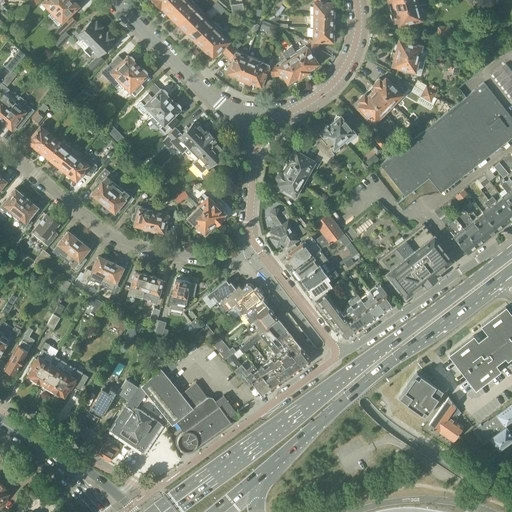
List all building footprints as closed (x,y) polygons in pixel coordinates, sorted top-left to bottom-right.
[(25,10),(31,4),(34,7),(40,0),(30,0),(28,2),(23,7),(25,10)] [(51,13),(64,0),(44,0),(42,2),(48,8),(47,9),(50,13),(51,13)] [(58,26),(61,22),(78,6),(77,5),(77,2),(75,0),(73,0),(72,0),(71,0),(64,0),(51,13),(50,13),(48,15),(58,26)] [(170,15),(184,0),(167,0),(161,6),(165,11),(165,12),(167,14),(169,14),(170,15)] [(191,0),(184,0),(170,15),(174,19),(173,20),(176,23),(177,22),(178,23),(195,7),(197,5),(191,0)] [(313,15),(333,15),(333,2),(327,2),(326,0),(314,0),(315,1),(313,1),(313,15)] [(391,14),(418,7),(416,0),(393,0),(388,1),(388,2),(388,1),(392,14),(391,14)] [(282,5),(275,14),(276,17),(279,15),(285,7),(282,5)] [(187,32),(204,16),(195,7),(178,23),(182,27),(182,29),(184,31),(186,31),(187,32)] [(418,7),(391,14),(393,22),(397,21),(398,26),(407,24),(408,26),(415,25),(414,22),(421,20),(418,7)] [(333,28),(333,15),(313,15),(313,28),(333,28)] [(66,31),(76,21),(71,16),(56,30),(61,36),(66,31)] [(196,40),(212,24),(204,16),(187,32),(191,36),(191,37),(193,40),(194,39),(196,40)] [(86,46),(103,31),(100,28),(101,27),(100,27),(101,25),(97,21),(96,22),(95,21),(94,22),(94,21),(90,25),(89,23),(81,30),(78,27),(73,33),(76,36),(86,46)] [(267,35),(271,23),(266,22),(263,32),(267,35)] [(204,49),(220,33),(212,24),(196,40),(200,44),(199,46),(202,48),(203,48),(204,49)] [(333,42),(333,28),(313,28),(313,41),(309,39),(308,41),(304,39),(303,41),(307,43),(317,48),(320,41),(333,42)] [(61,36),(54,43),(58,48),(70,36),(66,31),(61,36)] [(103,31),(86,46),(97,57),(87,66),(92,71),(104,59),(100,55),(110,45),(108,43),(111,39),(111,38),(112,36),(108,32),(107,33),(106,32),(105,33),(103,31)] [(234,47),(233,45),(220,33),(204,49),(208,53),(208,54),(209,56),(211,55),(213,57),(220,50),(226,55),(234,47)] [(491,53),(498,37),(488,33),(481,50),(491,53)] [(418,59),(418,58),(421,46),(415,44),(415,41),(408,39),(407,42),(398,40),(397,45),(393,44),(391,52),(418,59)] [(314,53),(317,48),(307,43),(306,46),(296,52),(309,72),(315,68),(314,66),(318,64),(312,55),(314,53)] [(238,79),(247,55),(236,50),(236,48),(234,47),(226,55),(231,60),(227,72),(230,73),(230,75),(238,79)] [(11,72),(25,54),(19,49),(5,67),(11,72)] [(309,72),(296,52),(286,59),(299,79),(301,80),(308,75),(309,72)] [(418,58),(418,59),(391,52),(389,60),(392,61),(391,66),(400,68),(399,70),(407,72),(407,70),(415,72),(416,66),(423,68),(425,60),(418,58)] [(116,57),(104,69),(109,74),(111,71),(116,77),(114,79),(118,83),(137,65),(133,61),(133,59),(130,56),(128,56),(127,55),(122,59),(118,55),(116,57)] [(249,83),(258,60),(247,55),(238,79),(239,81),(243,82),(244,81),(249,83)] [(298,78),(299,79),(286,59),(276,65),(273,65),(274,77),(283,76),(288,83),(291,81),(292,83),(298,78)] [(274,77),(273,65),(269,65),(258,60),(249,83),(256,86),(257,84),(261,86),(264,77),(274,77)] [(511,71),(505,63),(492,73),(511,97),(511,95),(511,71)] [(118,83),(123,88),(125,86),(134,96),(144,87),(140,82),(147,75),(146,74),(146,72),(143,69),(141,69),(137,65),(118,83)] [(8,89),(9,89),(6,87),(16,74),(12,71),(0,85),(0,90),(3,93),(0,97),(0,119),(14,102),(18,97),(18,95),(16,94),(15,93),(12,93),(8,89)] [(373,85),(392,104),(402,95),(397,89),(398,87),(393,82),(392,84),(385,77),(381,81),(379,79),(373,85)] [(428,87),(426,86),(426,85),(417,81),(414,86),(423,91),(437,99),(441,96),(436,93),(437,92),(434,91),(436,87),(430,84),(428,87)] [(440,193),(511,136),(511,132),(492,108),(499,102),(484,82),(380,164),(405,196),(428,178),(440,193)] [(383,113),(392,104),(373,85),(365,94),(364,93),(364,94),(383,113)] [(437,99),(423,91),(414,86),(411,92),(420,96),(418,101),(428,106),(430,102),(431,102),(432,100),(435,102),(437,99)] [(83,89),(73,99),(79,104),(88,94),(83,89)] [(140,100),(136,104),(136,106),(143,114),(146,114),(150,118),(152,116),(170,99),(166,94),(167,92),(164,89),(161,89),(152,97),(148,93),(140,100)] [(374,123),(383,113),(364,94),(358,100),(360,102),(357,106),(363,112),(362,114),(367,119),(368,117),(374,123)] [(152,116),(150,118),(159,128),(165,134),(178,122),(173,116),(180,109),(179,108),(180,105),(177,102),(174,103),(170,99),(152,116)] [(14,102),(0,119),(4,122),(4,124),(7,127),(9,127),(11,129),(21,117),(21,116),(25,111),(14,102)] [(43,103),(31,119),(38,125),(45,116),(42,113),(47,107),(43,103)] [(89,114),(95,120),(102,113),(96,107),(89,114)] [(357,135),(354,131),(340,114),(339,115),(337,115),(334,117),(334,120),(329,124),(343,140),(346,144),(357,135)] [(102,129),(93,120),(89,124),(99,132),(102,129)] [(166,136),(161,141),(162,142),(162,141),(168,147),(173,143),(182,153),(181,153),(182,154),(184,151),(189,147),(190,146),(205,131),(199,125),(198,126),(194,122),(180,136),(178,134),(176,136),(171,141),(166,136)] [(343,140),(329,124),(326,123),(324,126),(324,128),(319,132),(328,144),(327,145),(321,139),(313,146),(319,150),(334,160),(335,159),(331,156),(334,154),(331,151),(333,149),(336,153),(340,149),(337,146),(343,140)] [(39,148),(50,134),(40,126),(29,139),(29,141),(33,144),(33,146),(36,149),(38,148),(39,148)] [(111,126),(106,130),(111,135),(115,130),(111,126)] [(175,127),(166,136),(171,141),(176,136),(178,134),(180,132),(175,127)] [(189,147),(184,151),(187,154),(190,154),(194,150),(200,156),(215,141),(216,140),(207,130),(205,131),(190,146),(189,147)] [(373,138),(381,147),(386,143),(378,133),(373,138)] [(47,156),(59,141),(50,134),(39,148),(43,152),(42,154),(45,156),(47,156)] [(57,164),(71,145),(62,138),(59,141),(47,156),(52,159),(51,161),(55,164),(57,164)] [(375,153),(381,147),(373,138),(367,143),(375,153)] [(199,157),(194,162),(204,172),(208,168),(224,153),(220,149),(221,148),(215,141),(200,156),(199,157)] [(66,171),(81,153),(71,145),(57,164),(61,167),(61,169),(64,171),(66,171)] [(138,162),(146,153),(140,148),(132,156),(138,162)] [(289,154),(286,158),(287,160),(287,161),(307,172),(310,165),(317,169),(322,160),(326,164),(326,163),(330,166),(333,161),(334,160),(319,150),(313,160),(305,155),(306,153),(300,150),(299,152),(295,150),(293,154),(291,153),(291,154),(289,154)] [(511,151),(503,158),(511,168),(511,167),(511,151)] [(77,179),(92,161),(81,152),(81,153),(66,171),(67,172),(67,174),(70,176),(72,176),(76,179),(77,179)] [(130,170),(136,163),(131,159),(126,166),(130,170)] [(307,172),(287,161),(281,172),(300,183),(300,184),(302,185),(303,182),(305,180),(303,179),(307,172)] [(507,173),(498,162),(493,166),(503,177),(507,173)] [(133,172),(138,165),(136,163),(130,170),(133,172)] [(118,184),(107,176),(110,172),(105,168),(94,180),(99,184),(95,189),(96,189),(93,192),(93,194),(97,197),(97,199),(99,201),(101,201),(103,202),(118,184)] [(219,175),(213,169),(205,177),(211,183),(219,175)] [(300,184),(300,183),(281,172),(278,172),(276,177),(277,179),(276,179),(278,180),(276,184),(280,186),(278,189),(284,192),(285,190),(296,195),(298,191),(296,190),(300,184)] [(490,182),(484,174),(474,182),(481,189),(484,186),(490,182)] [(168,187),(170,186),(174,183),(171,179),(166,183),(159,176),(154,180),(158,183),(157,184),(165,190),(168,187)] [(158,183),(154,180),(151,178),(144,187),(150,192),(157,184),(158,183)] [(511,211),(511,190),(505,182),(502,185),(507,192),(501,197),(511,211)] [(107,207),(109,207),(113,210),(115,210),(117,207),(123,212),(135,198),(118,184),(103,202),(104,203),(104,205),(107,207)] [(12,215),(26,198),(15,189),(12,193),(5,200),(1,205),(12,215)] [(464,190),(455,196),(458,200),(466,193),(464,190)] [(171,198),(166,192),(165,191),(163,194),(170,200),(171,198)] [(185,191),(173,197),(177,203),(188,197),(185,191)] [(222,219),(223,218),(221,216),(224,213),(219,208),(220,206),(217,202),(215,204),(208,197),(198,206),(217,224),(218,223),(220,224),(222,222),(222,219)] [(511,217),(511,211),(501,197),(496,201),(493,197),(488,200),(505,222),(511,217)] [(34,211),(37,207),(26,198),(12,215),(24,224),(28,219),(34,211)] [(196,203),(191,198),(188,201),(186,203),(191,208),(196,203)] [(496,230),(505,222),(488,200),(485,203),(488,207),(482,212),(496,230)] [(386,211),(378,202),(374,206),(382,214),(386,211)] [(217,224),(198,206),(185,220),(191,226),(194,223),(205,234),(206,233),(207,234),(216,224),(217,224)] [(149,228),(153,212),(139,208),(134,225),(142,226),(143,229),(146,230),(147,228),(149,228)] [(305,231),(294,216),(293,216),(287,208),(280,213),(278,210),(275,209),(271,212),(270,215),(277,227),(270,231),(272,235),(271,236),(276,244),(278,243),(282,249),(287,245),(298,238),(305,231)] [(476,245),(454,216),(449,219),(440,208),(435,211),(453,234),(452,235),(467,253),(468,252),(476,245)] [(476,245),(486,238),(466,212),(463,208),(454,216),(476,245)] [(496,230),(482,212),(476,216),(473,212),(469,215),(464,208),(463,208),(466,212),(486,238),(496,230)] [(163,232),(167,215),(153,212),(149,228),(150,229),(150,231),(153,231),(155,230),(163,232)] [(312,255),(319,249),(329,242),(329,243),(342,233),(327,212),(314,222),(322,234),(314,240),(310,235),(288,252),(290,255),(286,257),(286,259),(294,269),(312,255)] [(304,228),(307,226),(310,223),(301,212),(295,217),(304,228)] [(48,245),(57,233),(53,230),(58,223),(46,213),(32,231),(37,235),(39,233),(46,239),(44,241),(48,245)] [(426,285),(436,277),(434,275),(452,260),(423,223),(376,261),(405,297),(424,283),(426,285)] [(63,258),(78,239),(69,231),(67,232),(57,244),(58,244),(53,250),(63,258)] [(347,245),(351,242),(344,232),(343,233),(340,235),(347,245)] [(87,259),(83,256),(88,249),(88,247),(78,239),(63,258),(73,266),(72,267),(78,271),(87,259)] [(50,255),(44,250),(43,249),(34,260),(43,264),(50,255)] [(319,264),(327,259),(323,253),(322,253),(319,249),(312,255),(294,269),(301,278),(319,264)] [(100,285),(111,262),(99,256),(97,257),(91,271),(86,268),(84,273),(81,272),(77,278),(81,280),(80,281),(86,284),(88,280),(100,285)] [(327,274),(335,269),(328,258),(327,259),(319,264),(301,278),(308,288),(327,274)] [(111,262),(100,285),(111,290),(115,282),(116,282),(122,269),(121,267),(111,262)] [(55,285),(61,274),(58,272),(55,271),(49,282),(55,285)] [(143,298),(149,275),(135,271),(128,293),(143,298)] [(334,284),(327,274),(308,288),(315,297),(324,290),(332,285),(334,284)] [(156,302),(163,279),(149,275),(143,298),(156,302)] [(171,300),(172,301),(173,301),(171,309),(182,311),(184,303),(186,294),(193,296),(196,284),(189,283),(189,282),(176,279),(171,300)] [(220,300),(236,288),(235,287),(235,285),(233,282),(231,282),(230,282),(229,283),(226,279),(207,294),(210,299),(211,297),(216,303),(220,300)] [(254,288),(251,284),(247,283),(241,288),(239,285),(236,288),(220,300),(223,303),(224,302),(229,308),(234,304),(254,288)] [(380,284),(377,287),(374,283),(368,288),(370,291),(371,291),(384,309),(385,311),(388,311),(390,309),(391,307),(395,304),(380,284)] [(242,313),(243,313),(262,298),(254,288),(234,304),(242,313)] [(116,296),(118,293),(113,290),(108,300),(107,303),(112,306),(116,296)] [(315,297),(314,298),(321,306),(333,323),(339,330),(344,337),(348,337),(355,332),(343,315),(324,290),(315,297)] [(385,311),(384,309),(371,291),(370,291),(367,294),(369,296),(363,301),(361,298),(360,298),(375,318),(378,318),(380,316),(380,314),(385,311)] [(360,298),(361,298),(358,294),(347,301),(351,305),(365,325),(366,324),(368,325),(371,323),(371,321),(375,318),(360,298)] [(88,302),(99,308),(103,302),(92,295),(88,302)] [(250,322),(269,307),(267,303),(266,304),(262,298),(243,313),(250,322)] [(7,302),(1,311),(7,315),(13,305),(7,302)] [(361,328),(365,325),(351,305),(347,308),(349,311),(343,315),(355,332),(356,331),(359,332),(361,330),(361,328)] [(473,334),(448,353),(474,388),(499,369),(494,363),(504,355),(507,358),(511,354),(511,315),(505,305),(480,324),(486,333),(477,340),(473,334)] [(279,319),(278,318),(269,307),(250,322),(247,324),(251,330),(240,338),(244,343),(258,332),(259,334),(269,326),(279,319)] [(154,330),(157,321),(160,310),(154,308),(147,327),(154,330)] [(53,313),(47,324),(54,328),(60,317),(53,313)] [(130,319),(119,313),(112,325),(123,331),(130,319)] [(191,322),(197,330),(202,326),(196,318),(191,322)] [(289,351),(298,344),(279,319),(269,326),(289,351)] [(142,326),(133,321),(123,337),(133,342),(142,326)] [(154,330),(162,336),(164,329),(162,328),(163,323),(157,321),(154,330)] [(206,338),(213,332),(207,325),(200,331),(206,338)] [(14,340),(20,329),(15,326),(8,337),(14,340)] [(269,326),(259,334),(262,337),(275,353),(277,356),(292,374),(301,367),(289,351),(269,326)] [(18,367),(30,347),(31,345),(26,342),(29,337),(28,336),(32,329),(29,327),(21,339),(22,340),(10,359),(11,360),(5,369),(12,374),(17,367),(18,367)] [(5,336),(6,334),(0,330),(0,352),(6,343),(9,338),(5,336)] [(259,334),(250,341),(253,344),(262,337),(259,334)] [(225,359),(235,351),(236,351),(233,347),(230,349),(220,337),(213,343),(225,359)] [(245,352),(249,349),(245,344),(241,347),(245,352)] [(310,358),(306,353),(298,344),(289,351),(301,367),(309,362),(310,358)] [(38,385),(40,382),(52,362),(44,358),(47,352),(43,349),(37,359),(35,358),(31,365),(25,361),(18,372),(26,377),(27,375),(32,377),(30,380),(38,385)] [(275,353),(266,361),(269,366),(282,381),(286,378),(287,380),(292,376),(291,375),(292,374),(277,356),(275,353)] [(232,354),(225,359),(233,368),(239,363),(232,354)] [(50,392),(67,364),(55,357),(52,362),(40,382),(44,385),(42,387),(50,392)] [(161,369),(140,386),(171,425),(176,422),(183,432),(181,433),(180,434),(179,435),(178,436),(178,437),(178,438),(177,439),(177,440),(177,442),(178,443),(178,444),(178,445),(179,446),(180,447),(181,449),(183,450),(184,450),(186,451),(188,451),(190,450),(191,450),(193,449),(194,448),(195,447),(196,446),(196,445),(197,444),(199,445),(231,422),(228,418),(235,412),(229,404),(232,402),(226,396),(224,398),(223,396),(215,402),(219,407),(211,413),(208,409),(205,412),(199,405),(193,409),(166,375),(174,368),(179,364),(173,357),(168,361),(160,367),(161,369)] [(82,373),(67,364),(50,392),(58,396),(59,394),(64,397),(69,388),(70,389),(74,382),(76,382),(74,386),(80,389),(87,377),(82,374),(82,373)] [(253,365),(244,372),(262,395),(267,392),(269,393),(272,391),(271,389),(272,388),(257,370),(253,365)] [(281,382),(282,381),(269,366),(264,370),(262,367),(257,370),(272,388),(277,385),(278,386),(281,384),(281,382)] [(416,372),(398,398),(424,416),(442,390),(416,372)] [(126,379),(117,392),(129,400),(129,401),(138,388),(126,379)] [(129,400),(109,430),(142,452),(162,424),(154,419),(136,408),(146,393),(138,387),(138,388),(129,401),(129,400)] [(101,417),(116,392),(112,390),(110,389),(108,393),(102,389),(89,410),(90,411),(87,415),(93,419),(96,414),(101,417)] [(456,415),(459,410),(448,397),(429,424),(438,431),(453,441),(463,427),(454,421),(457,417),(456,415)] [(511,421),(511,403),(490,420),(489,418),(474,429),(475,429),(474,430),(483,441),(489,436),(504,425),(505,426),(511,421)] [(511,437),(511,434),(505,426),(504,425),(489,436),(490,437),(490,438),(498,448),(511,437)] [(105,441),(97,454),(109,462),(114,455),(118,449),(105,441)] [(0,504),(9,493),(4,489),(6,487),(0,482),(0,504)]
